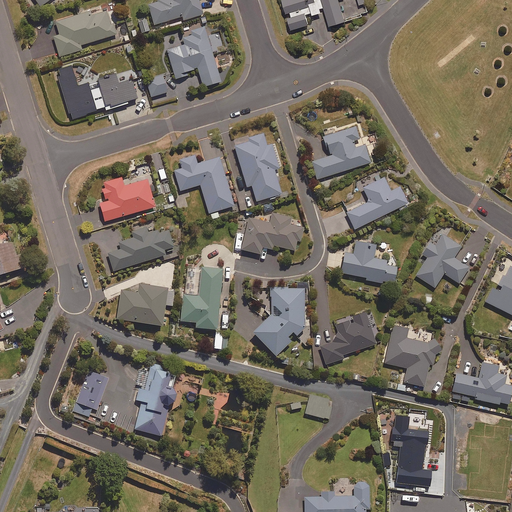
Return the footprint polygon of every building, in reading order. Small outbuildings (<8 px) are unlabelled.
[(156,0),(157,1),(146,4),(152,25),(181,16),(183,21),(203,15),(198,0),(156,0)] [(280,0),(290,29),(308,23),(305,16),(319,11),(318,8),(323,6),(329,25),(344,20),(337,0),(280,0)] [(109,24),(105,10),(91,15),(89,11),(55,21),(58,34),(53,35),(59,56),(81,50),(80,45),(115,34),(112,23),(109,24)] [(202,86),(220,81),(203,25),(187,30),(189,35),(182,37),(184,45),(166,51),(175,79),(186,75),(185,72),(196,68),(202,86)] [(104,108),(105,110),(127,102),(127,101),(136,98),(131,83),(129,78),(117,82),(114,74),(96,80),(98,87),(89,90),(86,83),(76,86),(69,65),(54,70),(70,119),(96,110),(104,108)] [(150,97),(166,92),(161,75),(145,80),(150,97)] [(352,141),(359,139),(355,126),(321,137),(328,156),(311,162),(316,179),(370,162),(364,144),(354,147),(352,141)] [(266,146),(262,133),(246,138),(247,140),(233,144),(246,187),(251,186),(256,201),(281,194),(273,170),(278,168),(271,144),(266,146)] [(218,157),(196,164),(194,155),(178,160),(181,168),(173,171),(179,191),(199,184),(210,219),(218,217),(216,210),(233,205),(218,157)] [(145,178),(123,185),(120,177),(101,182),(103,188),(101,189),(104,200),(98,202),(103,221),(154,206),(145,178)] [(399,186),(390,191),(383,177),(362,187),(369,201),(345,212),(353,229),(407,203),(399,186)] [(243,231),(237,230),(233,245),(240,246),(239,249),(259,254),(261,247),(272,249),(273,246),(294,250),(296,241),(300,241),(303,227),(289,224),(290,217),(271,213),(269,222),(246,217),(243,231)] [(161,250),(172,246),(167,230),(156,233),(156,230),(148,233),(146,226),(130,230),(132,238),(118,242),(120,249),(102,254),(107,272),(163,255),(161,250)] [(421,254),(426,257),(414,275),(434,288),(443,273),(458,283),(469,266),(454,257),(461,246),(441,233),(434,245),(429,242),(421,254)] [(0,272),(27,263),(17,236),(0,241),(0,272)] [(372,257),(375,245),(355,241),(352,254),(343,252),(339,272),(365,277),(365,280),(381,283),(382,281),(392,283),(395,267),(385,265),(385,260),(372,257)] [(215,329),(221,269),(185,265),(182,294),(179,321),(195,322),(194,327),(215,329)] [(484,302),(511,315),(511,318),(507,329),(511,331),(511,267),(509,266),(506,272),(501,269),(496,280),(499,281),(496,289),(491,287),(484,302)] [(159,325),(165,288),(136,284),(135,292),(119,290),(115,319),(159,325)] [(303,328),(303,288),(270,288),(270,314),(251,332),(274,356),(289,341),(285,336),(291,331),(295,335),(303,328)] [(337,323),(333,324),(336,332),(331,341),(315,347),(322,367),(344,359),(343,356),(376,344),(364,311),(336,320),(337,323)] [(432,365),(434,354),(441,350),(434,339),(427,343),(406,338),(408,328),(393,325),(384,363),(406,368),(403,382),(423,387),(428,364),(432,365)] [(225,350),(227,334),(214,333),(212,348),(225,350)] [(498,402),(507,404),(511,385),(503,383),(505,375),(496,373),(498,366),(481,362),(478,378),(455,373),(451,391),(477,397),(477,399),(497,404),(498,402)] [(162,435),(171,402),(172,402),(174,401),(175,400),(176,399),(177,398),(178,397),(178,395),(179,394),(179,392),(178,390),(178,389),(177,388),(176,386),(175,385),(173,385),(176,373),(151,366),(145,388),(139,387),(136,399),(142,400),(135,428),(162,435)] [(97,409),(109,376),(88,369),(73,411),(89,416),(92,407),(97,409)] [(326,406),(327,399),(309,394),(304,413),(327,419),(330,407),(326,406)] [(395,483),(430,487),(432,471),(422,470),(425,444),(427,444),(429,431),(408,429),(410,416),(395,415),(394,425),(391,425),(389,445),(400,446),(395,483)] [(353,495),(333,496),(333,491),(320,491),(320,497),(304,497),(304,511),(364,511),(365,509),(368,508),(368,488),(368,487),(367,486),(367,485),(366,484),(365,483),(364,482),(363,482),(361,481),(360,481),(359,481),(357,482),(356,483),(355,483),(354,484),(353,486),(353,487),(353,488),(353,495)]
